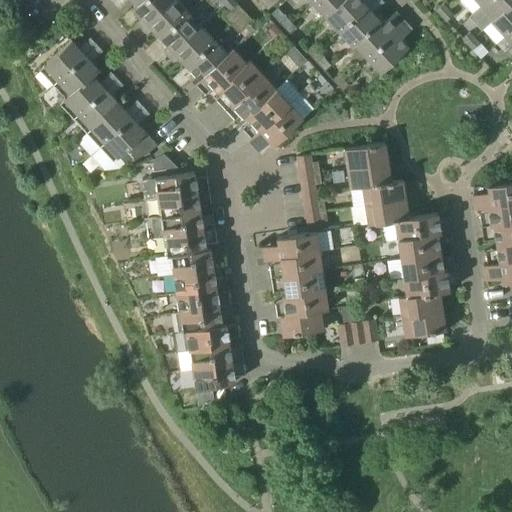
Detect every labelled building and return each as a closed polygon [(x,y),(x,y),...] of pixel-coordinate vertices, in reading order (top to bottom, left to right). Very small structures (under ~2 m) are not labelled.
[(172,0),(144,0),(138,6),(137,5),(133,8),(142,18),(137,22),(142,28),(172,0)] [(160,38),(188,12),(176,0),(172,0),(142,28),(147,33),(152,29),(160,38)] [(233,0),(229,0),(225,4),(230,9),(237,3),(233,0)] [(344,0),(315,0),(313,3),(326,17),(344,0)] [(344,0),(326,17),(339,31),(367,6),(361,0),(344,0)] [(493,18),(493,19),(494,19),(511,2),(511,0),(486,0),(481,5),(493,18)] [(491,20),(505,35),(511,29),(511,2),(494,19),(493,19),(491,20)] [(442,15),(448,9),(443,4),(436,10),(442,15)] [(379,19),(367,6),(339,31),(353,46),(355,44),(354,44),(380,20),(379,19)] [(442,15),(446,21),(453,14),(448,9),(442,15)] [(169,56),(201,26),(188,12),(160,38),(168,46),(164,51),(169,56)] [(285,28),(291,22),(286,17),(280,23),(285,28)] [(355,44),(367,58),(395,32),(381,17),(379,19),(380,20),(354,44),(355,44)] [(253,21),(247,27),(251,32),(258,26),(253,21)] [(291,22),(285,28),(290,34),(296,28),(291,22)] [(187,66),(214,40),(201,26),(169,56),(174,61),(178,57),(187,66)] [(409,47),(395,32),(367,58),(381,73),(409,47)] [(468,44),(474,38),(469,32),(463,38),(468,44)] [(468,44),(473,49),(479,43),(474,38),(468,44)] [(85,55),(75,43),(71,40),(39,69),(53,84),(85,55)] [(214,40),(187,66),(195,75),(190,79),(195,85),(205,76),(209,73),(208,72),(227,55),(227,54),(214,40)] [(311,57),(317,51),(312,45),(306,51),(311,57)] [(205,76),(217,90),(247,63),(246,63),(233,49),(227,54),(227,55),(208,72),(209,73),(205,76)] [(317,51),(311,57),(316,62),(323,56),(317,51)] [(99,69),(91,61),(85,55),(53,84),(65,98),(66,99),(92,74),(93,75),(99,69)] [(221,88),(233,101),(231,103),(232,104),(263,74),(250,60),(246,63),(247,63),(217,90),(218,91),(221,88)] [(105,88),(93,75),(92,74),(66,99),(65,98),(59,103),(73,118),(105,88)] [(245,118),(276,89),(263,74),(232,104),(241,114),(245,118)] [(337,85),(344,79),(339,74),(332,80),(337,85)] [(344,79),(337,85),(342,91),(349,85),(344,79)] [(73,118),(86,132),(119,102),(105,88),(73,118)] [(260,130),(289,103),(276,89),(245,118),(247,116),(260,129),(260,130)] [(132,117),(126,110),(119,102),(86,132),(99,146),(132,117)] [(274,145),(303,118),(289,103),(260,130),(260,129),(248,140),(258,151),(270,140),(274,145)] [(146,132),(132,117),(99,146),(113,161),(119,156),(125,163),(146,154),(157,145),(145,132),(146,132)] [(347,168),(388,162),(385,142),(344,149),(347,168)] [(171,151),(146,157),(150,176),(175,171),(171,151)] [(317,162),(311,163),(310,154),(297,156),(300,176),(319,173),(317,162)] [(388,162),(347,168),(350,189),(362,187),(362,186),(391,182),(390,181),(388,162)] [(155,178),(158,197),(197,191),(194,173),(194,172),(155,178)] [(303,195),(316,193),(315,185),(321,184),(319,173),(300,176),(303,195)] [(362,187),(365,204),(405,198),(403,179),(390,181),(391,182),(362,186),(362,187)] [(487,206),(511,201),(511,181),(487,185),(488,191),(472,194),(475,208),(487,206)] [(161,217),(200,211),(197,191),(158,197),(161,217)] [(306,214),(325,211),(323,200),(317,200),(316,193),(303,195),(306,214)] [(405,198),(365,204),(368,225),(395,221),(395,220),(408,218),(408,217),(405,198)] [(490,225),(511,221),(511,201),(487,206),(490,225)] [(161,217),(164,235),(203,230),(200,211),(161,217)] [(309,232),(316,231),(322,230),(321,222),(326,222),(325,211),(306,214),(309,232)] [(395,221),(398,239),(440,232),(437,213),(408,217),(408,218),(395,220),(395,221)] [(496,244),(511,241),(511,221),(490,225),(490,226),(493,225),(496,244)] [(203,230),(164,235),(167,255),(171,255),(171,254),(210,248),(206,248),(203,230)] [(309,232),(277,237),(278,243),(262,246),(264,260),(280,258),(280,257),(319,251),(316,231),(309,232)] [(440,232),(398,239),(401,259),(440,252),(437,234),(440,233),(440,232)] [(499,263),(511,261),(511,241),(496,244),(499,262),(499,263)] [(171,254),(171,255),(174,273),(213,268),(210,248),(171,254)] [(280,257),(280,258),(283,276),(322,271),(319,251),(280,257)] [(440,252),(401,259),(404,278),(446,271),(446,270),(443,271),(440,252)] [(511,281),(511,261),(499,263),(499,262),(483,265),(486,279),(501,276),(502,283),(511,281)] [(213,268),(174,273),(177,292),(216,287),(213,268)] [(282,296),(325,290),(322,271),(283,276),(285,295),(282,295),(282,296)] [(407,297),(439,292),(449,291),(449,289),(448,289),(446,271),(404,278),(407,296),(407,297)] [(216,287),(177,292),(179,312),(218,306),(216,287)] [(285,314),(294,313),(294,314),(320,309),(320,310),(328,309),(325,290),(282,296),(285,314)] [(402,317),(442,311),(439,292),(407,297),(407,296),(399,297),(402,317)] [(221,324),(218,307),(218,306),(179,312),(183,332),(187,332),(186,331),(225,324),(225,323),(221,324)] [(280,315),(283,336),(323,329),(320,310),(320,309),(294,314),(294,313),(285,314),(280,315)] [(405,336),(444,330),(445,330),(442,311),(402,317),(405,336)] [(377,341),(374,319),(362,321),(365,342),(377,341)] [(365,342),(362,321),(350,323),(353,344),(365,342)] [(341,346),(353,344),(350,323),(338,325),(341,346)] [(186,331),(187,332),(189,349),(228,344),(225,324),(186,331)] [(228,344),(189,349),(192,368),(231,363),(228,344)] [(231,363),(192,368),(195,389),(234,382),(231,363)]
